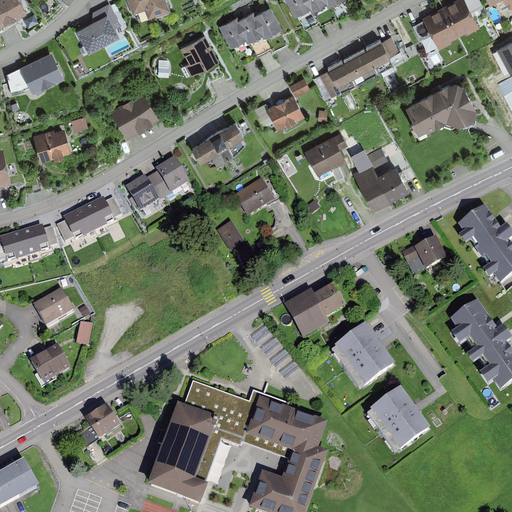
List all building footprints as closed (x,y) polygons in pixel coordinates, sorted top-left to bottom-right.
[(0,0),(0,29),(27,15),(19,0),(0,0)] [(126,0),(133,17),(145,12),(148,21),(171,12),(166,0),(126,0)] [(285,0),(295,19),(310,11),(305,1),(307,0),(285,0)] [(307,0),(305,1),(310,11),(311,14),(327,6),(323,0),(307,0)] [(343,0),(323,0),(327,6),(328,9),(343,0)] [(431,36),(439,51),(452,44),(451,42),(467,33),(468,35),(480,29),(472,13),(483,7),(479,0),(459,0),(422,19),(424,22),(413,27),(420,41),(431,36)] [(511,0),(487,0),(490,6),(500,0),(503,0),(506,6),(507,5),(510,9),(511,8),(511,0)] [(122,26),(110,4),(93,12),(93,23),(75,33),(88,58),(123,39),(118,28),(122,26)] [(283,29),(271,8),(256,16),(261,25),(257,27),(263,37),(264,40),(283,29)] [(261,25),(256,16),(254,13),(239,21),(245,30),(241,32),(246,42),(247,45),(263,37),(257,27),(261,25)] [(33,16),(27,20),(30,27),(37,23),(33,16)] [(239,21),(238,18),(220,28),(231,49),(246,42),(241,32),(245,30),(239,21)] [(219,63),(205,36),(180,49),(185,58),(186,57),(190,64),(181,69),(186,79),(190,76),(191,77),(219,63)] [(382,43),(380,41),(327,69),(329,72),(320,76),(331,98),(341,93),(341,94),(394,67),(393,66),(404,60),(392,38),(382,43)] [(511,43),(500,50),(511,72),(511,71),(511,43)] [(65,81),(52,54),(20,69),(7,75),(12,94),(24,92),(30,88),(33,96),(65,81)] [(170,68),(159,67),(158,77),(169,78),(170,68)] [(311,90),(305,79),(291,86),(296,98),(311,90)] [(450,86),(406,109),(413,122),(412,126),(419,139),(447,124),(461,129),(476,121),(477,111),(465,88),(456,85),(451,88),(450,86)] [(161,120),(143,92),(110,111),(127,139),(139,132),(140,134),(154,126),(153,125),(161,120)] [(306,117),(294,95),(267,109),(278,131),(287,127),(288,128),(297,123),(296,122),(306,117)] [(329,112),(320,111),(318,122),(327,123),(329,112)] [(86,117),(72,121),(75,132),(89,128),(86,117)] [(245,139),(236,124),(215,137),(230,161),(236,156),(246,146),(242,140),(245,139)] [(72,154),(65,129),(59,131),(58,129),(34,137),(42,163),(72,154)] [(348,146),(341,133),(305,152),(318,177),(332,170),(338,182),(345,178),(339,166),(347,162),(341,150),(348,146)] [(230,161),(215,137),(192,150),(201,165),(210,160),(214,168),(223,164),(230,161)] [(375,169),(389,162),(382,148),(368,155),(375,169)] [(0,188),(13,185),(4,149),(0,149),(0,188)] [(410,193),(396,166),(378,176),(365,150),(352,157),(359,171),(354,174),(374,212),(410,193)] [(191,186),(175,161),(156,172),(157,174),(152,178),(166,201),(191,186)] [(263,181),(263,180),(234,198),(248,220),(268,208),(269,209),(284,199),(270,177),(263,181)] [(166,201),(152,178),(147,181),(145,178),(125,190),(141,216),(166,201)] [(104,200),(83,210),(96,237),(108,231),(105,226),(122,218),(114,201),(106,205),(104,200)] [(96,237),(83,210),(62,220),(64,224),(56,228),(64,245),(81,237),(83,242),(96,237)] [(511,282),(511,249),(486,211),(459,229),(464,237),(459,241),(465,250),(474,244),(491,269),(483,275),(489,283),(494,280),(501,289),(511,282)] [(244,244),(232,224),(218,232),(230,253),(244,244)] [(43,227),(22,233),(30,262),(42,258),(40,253),(58,248),(53,230),(44,232),(43,227)] [(30,262),(22,233),(0,239),(0,241),(1,244),(0,244),(0,264),(15,260),(16,265),(30,262)] [(448,263),(436,241),(415,252),(414,249),(402,255),(414,277),(425,271),(426,274),(448,263)] [(256,255),(250,245),(235,253),(241,263),(256,255)] [(346,306),(334,287),(290,312),(301,332),(346,306)] [(74,313),(62,291),(33,308),(46,330),(74,313)] [(499,334),(478,304),(450,324),(458,334),(451,338),(459,350),(470,343),(477,353),(467,360),(473,369),(484,361),(491,371),(481,378),(488,389),(494,385),(501,394),(511,386),(511,353),(507,347),(511,343),(504,331),(499,334)] [(93,326),(81,324),(77,346),(89,348),(93,326)] [(267,327),(252,339),(258,347),(274,335),(267,327)] [(397,370),(366,328),(335,351),(365,392),(397,370)] [(277,339),(262,351),(268,359),(284,347),(277,339)] [(72,372),(58,348),(30,364),(44,388),(72,372)] [(287,351),(271,363),(278,371),(293,359),(287,351)] [(296,363),(280,375),(287,383),(302,371),(296,363)] [(178,409),(148,493),(201,511),(209,489),(207,488),(223,443),(242,450),(243,446),(290,463),(283,483),(263,476),(249,511),(310,511),(329,458),(319,454),(328,428),(287,413),(290,407),(254,395),(251,405),(193,385),(184,411),(178,409)] [(431,434),(401,393),(371,415),(401,456),(431,434)] [(107,408),(84,422),(89,429),(78,436),(87,450),(98,443),(99,445),(107,441),(108,442),(114,438),(113,437),(122,432),(107,408)] [(0,509),(39,488),(24,462),(0,475),(0,509)]
